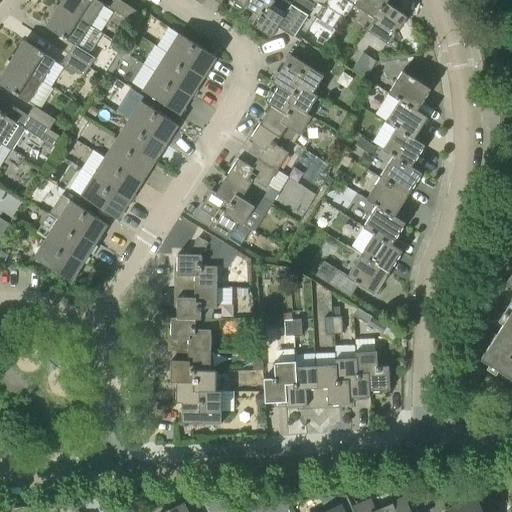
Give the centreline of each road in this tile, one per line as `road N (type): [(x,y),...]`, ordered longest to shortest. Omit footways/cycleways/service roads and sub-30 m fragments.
road 1 (residential): [(424,453),(426,340),(436,274),(457,215),(468,113),(437,0)]
road 2 (residential): [(108,315),(126,271),(247,71),(240,46),(169,0)]
road 3 (residential): [(113,464),(424,453)]
road 4 (residential): [(113,464),(108,315)]
